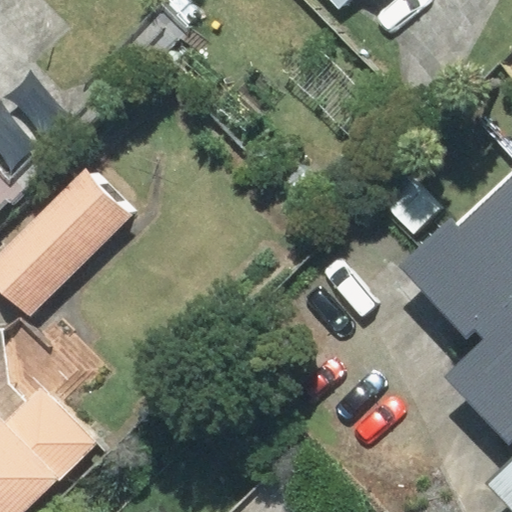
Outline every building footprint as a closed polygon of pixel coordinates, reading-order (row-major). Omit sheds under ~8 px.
[(511,346),(511,170),(457,221),(451,216),(399,264),(465,336),(475,327),(487,340),(447,376),(463,392),(511,346)] [(0,222),(4,219),(8,223),(25,206),(0,180),(0,222)] [(511,346),(463,392),(509,442),(511,438),(511,346)] [(0,511),(56,511),(109,463),(48,398),(2,441),(0,439),(0,511)] [(511,458),(487,482),(511,508),(511,458)]
